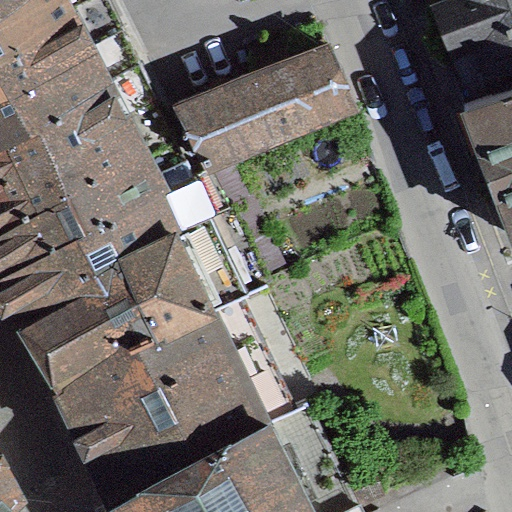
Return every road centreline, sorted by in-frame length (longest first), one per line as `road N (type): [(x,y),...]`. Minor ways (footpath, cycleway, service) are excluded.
road 1 (residential): [(511,438),(347,0)]
road 2 (residential): [(0,370),(70,511)]
